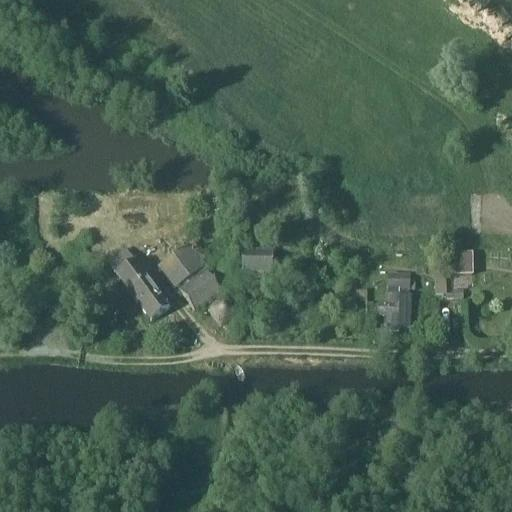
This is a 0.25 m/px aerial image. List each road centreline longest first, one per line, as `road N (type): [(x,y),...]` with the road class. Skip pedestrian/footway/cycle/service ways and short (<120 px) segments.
road 1 (unclassified): [(216,349),(511,353)]
road 2 (track): [(78,355),(163,362),(216,349)]
